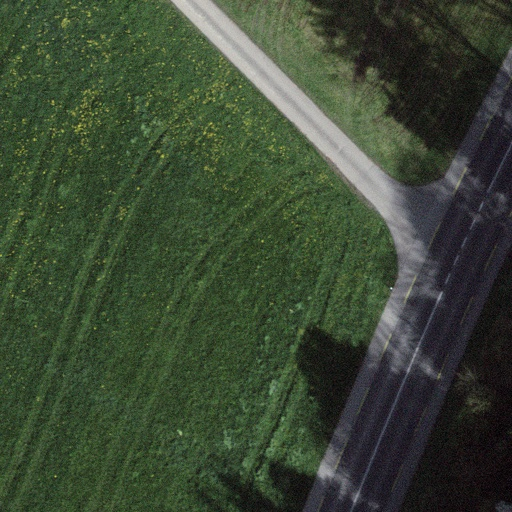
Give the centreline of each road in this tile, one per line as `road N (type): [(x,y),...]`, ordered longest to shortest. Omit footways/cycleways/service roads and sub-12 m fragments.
road 1 (secondary): [(511,144),(353,511)]
road 2 (track): [(452,271),(188,0)]
